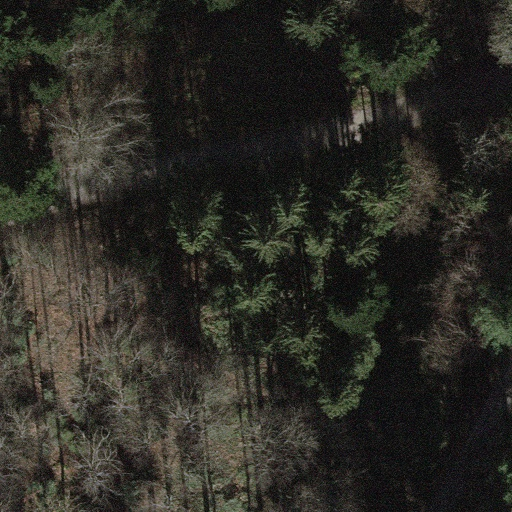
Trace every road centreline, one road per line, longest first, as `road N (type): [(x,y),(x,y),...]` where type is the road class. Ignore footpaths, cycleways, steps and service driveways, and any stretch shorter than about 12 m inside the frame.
road 1 (track): [(511,62),(456,90),(0,218)]
road 2 (track): [(511,385),(439,511)]
